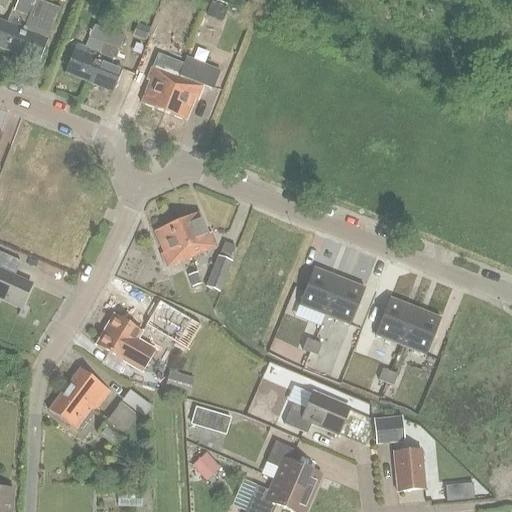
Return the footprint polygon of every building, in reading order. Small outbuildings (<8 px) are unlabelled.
[(0,0),(0,8),(7,11),(11,0),(0,0)] [(0,49),(15,56),(35,4),(23,0),(19,0),(15,12),(13,11),(7,26),(0,23),(0,49)] [(40,65),(60,11),(36,1),(35,4),(15,56),(40,65)] [(137,25),(133,37),(145,42),(149,30),(137,25)] [(77,46),(75,52),(86,57),(89,50),(101,55),(110,34),(95,28),(90,41),(88,41),(85,49),(77,46)] [(125,40),(110,34),(101,55),(89,85),(114,95),(123,71),(111,67),(114,61),(116,62),(125,40)] [(75,52),(65,75),(89,85),(101,55),(89,50),(86,57),(75,52)] [(158,56),(153,69),(178,79),(179,79),(184,66),(158,56)] [(178,79),(164,115),(186,124),(195,102),(198,103),(204,89),(204,88),(214,92),(221,74),(187,60),(184,66),(179,79),(178,79)] [(164,115),(178,79),(153,69),(147,82),(150,84),(141,105),(164,115)] [(51,219),(86,208),(70,157),(35,169),(51,219)] [(192,259),(217,249),(211,235),(209,236),(199,215),(177,224),(192,259)] [(167,270),(192,259),(177,224),(155,234),(164,255),(161,256),(167,270)] [(0,299),(22,310),(24,305),(32,288),(14,279),(21,264),(0,254),(0,299)] [(216,259),(204,289),(218,294),(230,265),(216,259)] [(313,269),(299,306),(324,317),(339,279),(313,269)] [(197,274),(188,277),(192,288),(201,285),(197,274)] [(339,279),(324,317),(350,327),(365,290),(339,279)] [(389,299),(374,336),(400,346),(414,309),(389,299)] [(159,303),(145,327),(186,351),(200,327),(159,303)] [(414,309),(400,346),(425,357),(440,320),(414,309)] [(114,317),(96,348),(124,364),(142,375),(149,362),(155,351),(151,348),(138,341),(142,334),(114,317)] [(306,340),(301,351),(309,354),(313,343),(306,340)] [(313,343),(309,354),(316,357),(321,346),(313,343)] [(382,370),(377,381),(385,384),(389,373),(382,370)] [(79,436),(110,394),(80,371),(48,413),(79,436)] [(389,373),(385,384),(392,388),(397,376),(389,373)] [(189,398),(194,381),(170,374),(165,392),(189,398)] [(293,405),(284,426),(307,436),(312,424),(338,436),(349,412),(312,396),(306,411),(293,405)] [(124,437),(133,424),(138,418),(119,403),(105,422),(123,436),(124,437)] [(195,409),(190,426),(208,432),(213,414),(195,409)] [(376,446),(403,443),(401,420),(373,423),(376,446)] [(117,444),(123,436),(105,422),(99,430),(117,444)] [(274,482),(312,498),(320,477),(294,465),(299,454),(275,443),(266,465),(279,470),(274,482)] [(397,494),(425,492),(421,452),(393,455),(397,494)] [(206,455),(193,467),(207,483),(220,471),(206,455)] [(463,481),(465,501),(473,500),(471,480),(463,481)] [(305,511),(312,498),(274,482),(269,494),(256,488),(245,511),(273,511),(276,507),(287,511),(305,511)] [(0,511),(11,511),(13,491),(0,490),(0,511)] [(116,491),(116,507),(141,508),(141,492),(116,491)]
